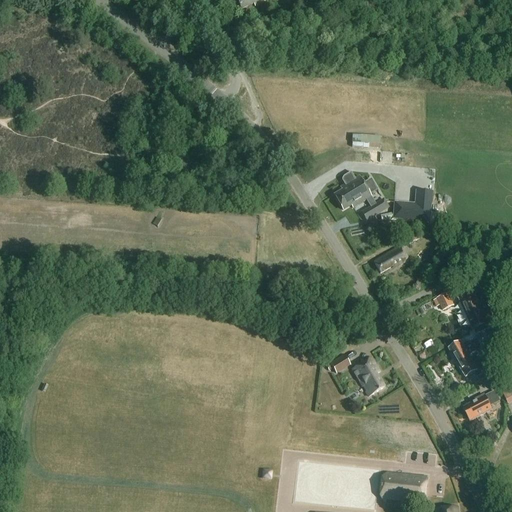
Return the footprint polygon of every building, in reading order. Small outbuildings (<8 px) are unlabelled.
[(265,3),(263,0),(236,0),(241,10),(254,5),(255,7),(265,3)] [(353,136),(352,144),(379,145),(380,138),(353,136)] [(372,198),(359,177),(340,188),(342,192),(334,197),(343,211),(351,206),(352,209),(372,198)] [(393,212),(393,220),(430,223),(433,193),(416,192),(415,205),(400,204),(400,212),(393,212)] [(411,226),(401,232),(408,244),(418,239),(411,226)] [(393,270),(398,267),(408,261),(400,247),(373,263),(380,274),(391,267),(393,270)] [(478,340),(481,347),(480,347),(483,353),(484,352),(497,344),(489,326),(497,323),(495,317),(493,318),(486,304),(488,303),(482,290),(475,294),(475,293),(460,300),(478,340)] [(437,299),(444,312),(454,307),(448,294),(437,299)] [(481,347),(478,340),(463,348),(460,343),(449,350),(466,378),(473,374),(476,379),(493,368),(484,352),(483,353),(480,347),(481,347)] [(350,366),(344,356),(330,364),(336,374),(350,366)] [(371,359),(352,370),(368,398),(384,388),(376,375),(380,373),(371,359)] [(497,378),(487,384),(491,391),(501,386),(497,378)] [(511,389),(503,394),(508,405),(511,403),(511,389)] [(499,402),(495,392),(485,397),(484,396),(476,401),(476,402),(463,409),(467,416),(466,418),(467,421),(469,421),(470,422),(492,411),(490,407),(499,402)] [(427,479),(387,474),(381,478),(380,497),(385,502),(424,506),(427,479)]
